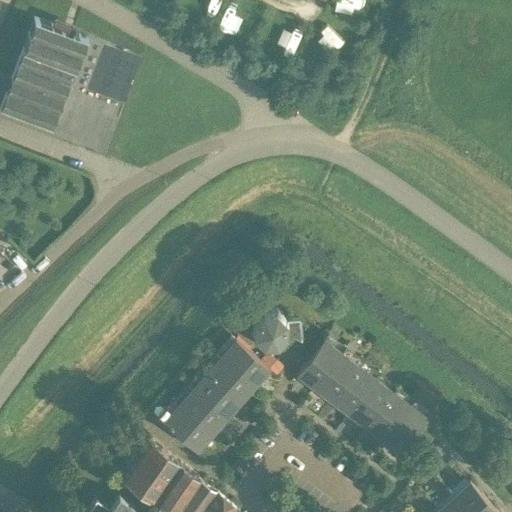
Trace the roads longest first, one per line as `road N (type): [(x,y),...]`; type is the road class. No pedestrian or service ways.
road 1 (tertiary): [(0,396),(53,322),(135,232),(203,174),(281,143)]
road 2 (tertiary): [(281,143),(337,148),(511,270)]
road 3 (residential): [(281,143),(245,90),(87,0)]
road 4 (residential): [(0,306),(134,179)]
road 5 (residential): [(134,179),(227,142),(281,143)]
road 6 (residential): [(134,179),(0,122)]
road 7 (residential): [(246,495),(291,449),(350,498)]
